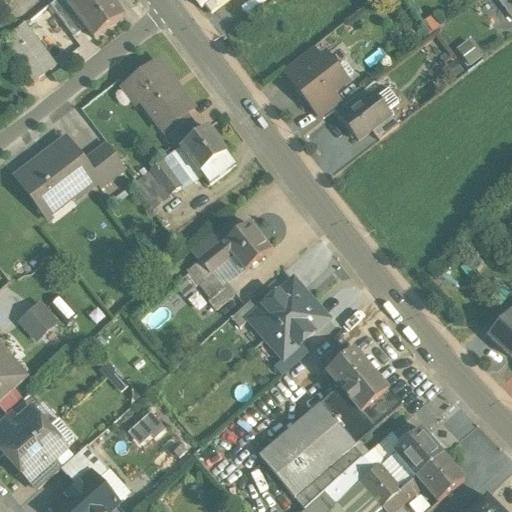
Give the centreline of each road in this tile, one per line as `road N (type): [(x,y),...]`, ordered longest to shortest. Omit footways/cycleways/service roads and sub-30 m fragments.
road 1 (tertiary): [(511,434),(440,356),(170,9)]
road 2 (residential): [(0,144),(170,9)]
